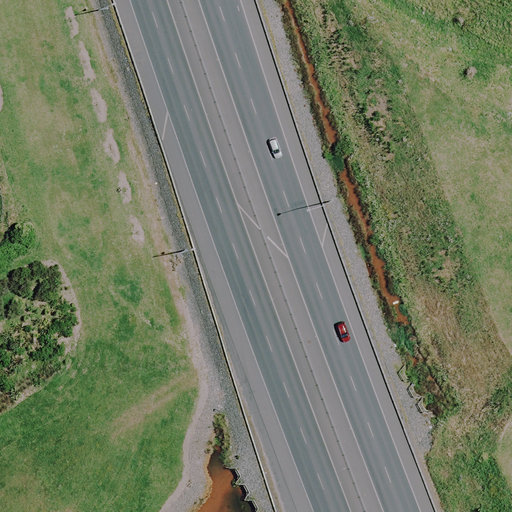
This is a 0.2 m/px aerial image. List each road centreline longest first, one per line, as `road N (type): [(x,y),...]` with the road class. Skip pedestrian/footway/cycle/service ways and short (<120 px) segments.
road 1 (motorway): [(224,0),(406,511)]
road 2 (motorway): [(334,511),(158,0)]
